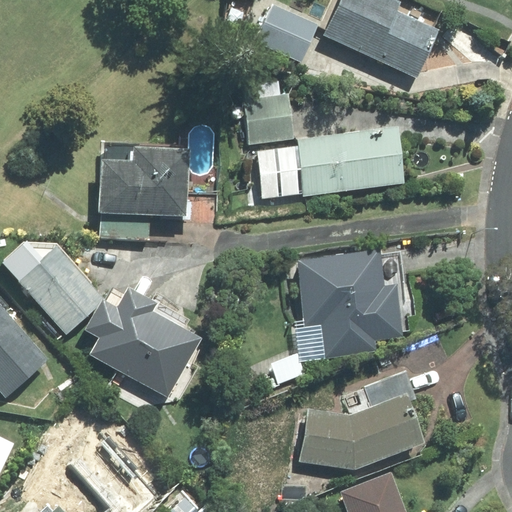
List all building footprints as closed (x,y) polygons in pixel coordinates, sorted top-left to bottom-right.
[(397,4),(387,0),(334,0),(317,36),(413,81),(436,32),(393,12),(397,4)] [(266,6),(250,44),(298,63),(314,25),(266,6)] [(277,96),(275,84),(239,87),(245,146),(290,142),(286,95),(277,96)] [(391,131),(290,143),(291,150),(250,155),(256,204),(398,186),(391,131)] [(147,218),(180,220),(183,153),(123,150),(122,164),(91,163),(86,238),(146,241),(147,218)] [(47,249),(12,283),(61,335),(96,302),(47,249)] [(378,289),(375,255),(290,264),(301,361),(332,357),(331,350),(394,343),(388,288),(378,289)] [(95,303),(78,333),(91,340),(81,357),(161,401),(194,342),(181,335),(187,326),(120,288),(108,310),(95,303)] [(0,396),(3,400),(44,362),(1,316),(7,311),(0,302),(0,396)] [(291,351),(254,367),(260,380),(270,375),(275,386),(301,374),(291,351)] [(293,466),(357,470),(415,447),(397,397),(351,414),(296,411),(293,466)] [(396,511),(382,475),(332,494),(339,511),(396,511)] [(179,491),(165,505),(171,511),(192,511),(197,508),(179,491)] [(78,511),(60,492),(37,511),(78,511)]
